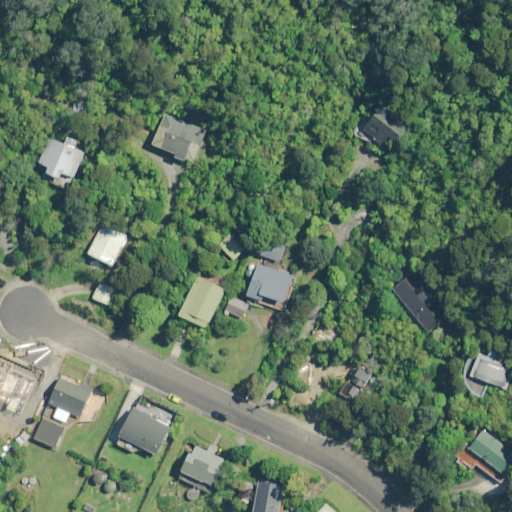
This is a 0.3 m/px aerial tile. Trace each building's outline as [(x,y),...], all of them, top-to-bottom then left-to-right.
[(408,132),(389,113),(384,108),(362,130),(375,144),(377,142),(384,148),(394,138),(398,142),(408,132)] [(208,132),(165,114),(153,145),(196,163),(208,132)] [(80,142),(69,138),(66,145),(51,139),(42,164),(55,169),(50,183),(71,191),(86,153),(77,150),(80,142)] [(129,237),(104,225),(90,255),(116,267),(129,237)] [(247,251),(232,236),(222,246),(237,261),(247,251)] [(296,277),(261,266),(251,297),(264,301),(265,296),(288,303),(296,277)] [(454,314),(419,272),(396,291),(431,333),(454,314)] [(227,291),(200,278),(182,316),(209,329),(227,291)] [(119,291),(102,284),(95,299),(112,307),(119,291)] [(251,306),(233,298),(227,310),(245,319),(251,306)] [(344,337),(334,330),(327,340),(336,347),(344,337)] [(319,372),(312,368),(316,363),(308,357),(294,376),(302,382),(306,376),(312,381),(319,372)] [(0,391),(0,415),(6,413),(6,411),(35,401),(21,359),(0,366),(0,390),(1,392),(0,391)] [(511,378),(511,372),(484,361),(477,378),(508,389),(511,378)] [(80,385),(61,377),(49,406),(84,420),(97,389),(81,383),(80,385)] [(363,391),(353,386),(348,397),(358,402),(363,391)] [(123,438),(124,447),(136,453),(146,449),(160,456),(173,429),(136,410),(123,438)] [(66,430),(43,421),(36,439),(59,448),(66,430)] [(505,479),(508,474),(511,469),(511,452),(480,430),(465,451),(480,461),(483,457),(489,460),(484,466),(491,471),(495,465),(498,467),(495,472),(505,479)] [(214,455),(218,448),(213,445),(209,453),(199,448),(184,479),(213,494),(229,462),(214,455)] [(137,473),(126,467),(122,476),(133,482),(137,473)] [(282,511),(285,486),(261,483),(257,511),(282,511)]
